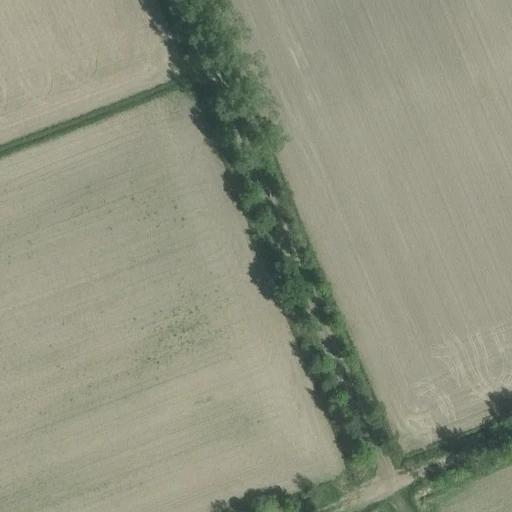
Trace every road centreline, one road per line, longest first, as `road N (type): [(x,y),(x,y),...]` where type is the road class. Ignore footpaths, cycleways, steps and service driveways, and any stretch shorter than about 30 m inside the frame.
road 1 (unknown): [(384,486),(185,0)]
road 2 (track): [(317,511),(511,437)]
